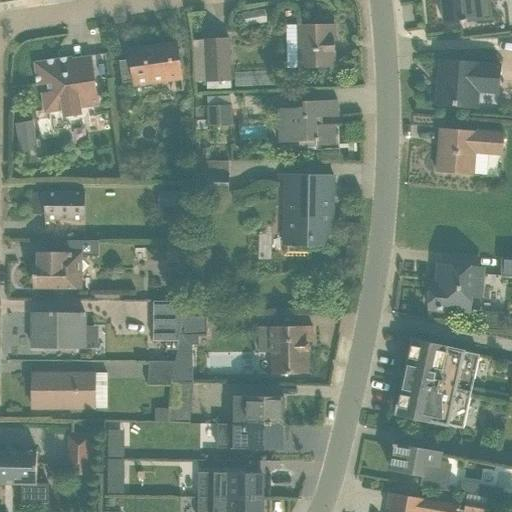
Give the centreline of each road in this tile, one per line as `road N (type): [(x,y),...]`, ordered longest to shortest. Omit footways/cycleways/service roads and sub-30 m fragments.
road 1 (residential): [(380,0),(382,231),(341,440),(316,511)]
road 2 (residential): [(0,34),(32,17),(158,0)]
